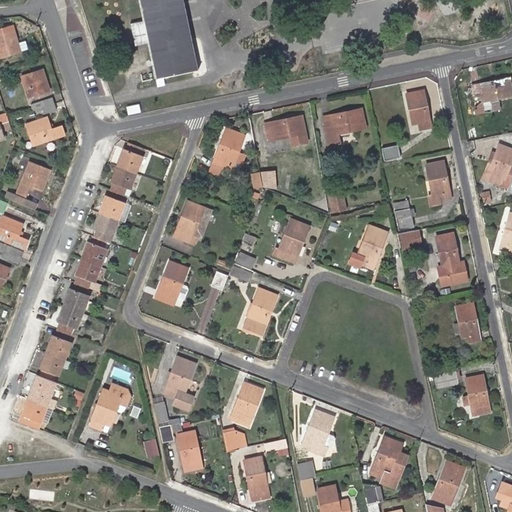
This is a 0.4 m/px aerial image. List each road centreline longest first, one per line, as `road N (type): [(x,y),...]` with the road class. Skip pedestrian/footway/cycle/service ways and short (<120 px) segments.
road 1 (residential): [(278,376),(145,323),(131,302),(204,111)]
road 2 (residential): [(443,62),(511,401)]
road 3 (residential): [(278,376),(317,278),(401,303),(432,435)]
road 4 (residential): [(91,136),(0,389)]
road 5 (residential): [(443,62),(204,111)]
road 6 (residential): [(0,472),(98,460),(190,499)]
road 7 (residential): [(432,435),(278,376)]
road 8 (residential): [(91,136),(48,5)]
